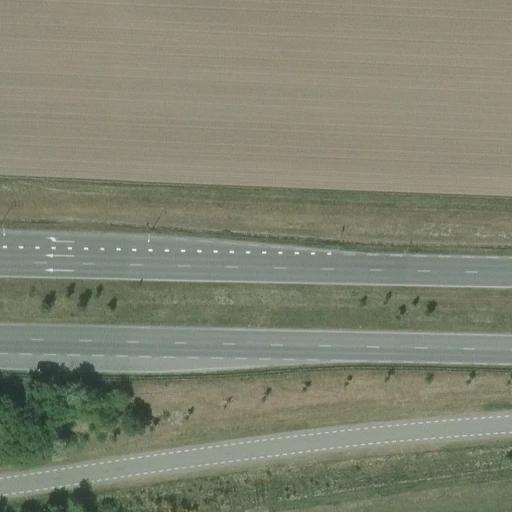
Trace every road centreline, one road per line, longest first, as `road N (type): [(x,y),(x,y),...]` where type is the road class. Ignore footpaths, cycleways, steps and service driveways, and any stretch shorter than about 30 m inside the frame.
road 1 (unclassified): [(0,486),(511,425)]
road 2 (primary): [(511,273),(0,261)]
road 3 (primary): [(0,338),(511,349)]
